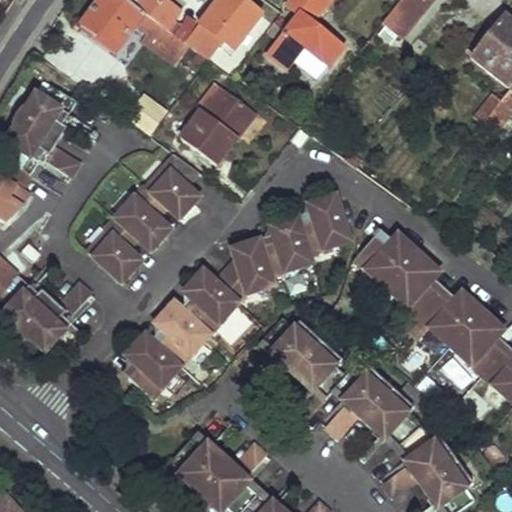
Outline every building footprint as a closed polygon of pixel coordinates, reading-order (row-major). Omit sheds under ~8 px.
[(99,0),(78,29),(113,58),(135,29),(167,52),(176,41),(164,32),(120,0),(99,0)] [(120,0),(164,32),(178,14),(159,0),(120,0)] [(220,0),(199,28),(233,52),(261,19),(238,0),(220,0)] [(293,0),(287,9),(297,17),(265,57),(283,73),(302,52),(327,70),(340,53),(309,27),(331,0),(293,0)] [(404,41),(413,30),(424,15),(404,0),(403,0),(393,14),(384,25),(404,41)] [(404,0),(424,15),(435,0),(404,0)] [(471,59),(510,91),(511,89),(511,25),(505,20),(471,59)] [(219,65),(215,70),(228,79),(233,74),(219,65)] [(6,161),(31,177),(39,165),(46,155),(51,158),(47,164),(71,179),(80,166),(54,150),(67,130),(63,127),(69,117),(77,104),(51,88),(44,100),(36,95),(6,144),(13,149),(6,161)] [(489,118),(500,126),(511,112),(511,89),(510,91),(501,104),(489,118)] [(254,117),(222,96),(215,91),(176,141),(183,146),(214,169),(254,117)] [(141,93),(125,122),(151,136),(167,107),(141,93)] [(76,121),(69,117),(63,127),(67,130),(69,131),(73,126),(76,121)] [(481,129),(493,138),(502,128),(500,126),(489,118),(481,129)] [(310,137),(300,129),(290,141),(301,149),(310,137)] [(39,165),(45,169),(47,164),(51,158),(46,155),(39,165)] [(88,253),(118,281),(131,268),(131,262),(135,256),(129,251),(138,241),(147,249),(160,236),(159,230),(164,225),(158,219),(167,209),(176,218),(189,203),(188,198),(193,193),(187,187),(198,175),(175,157),(146,189),(145,188),(106,231),(107,233),(88,253)] [(31,177),(6,161),(0,170),(0,221),(4,224),(9,215),(12,216),(22,207),(30,194),(23,190),(31,177)] [(338,202),(336,196),(324,201),(320,208),(338,202)] [(261,247),(244,252),(242,257),(235,259),(237,267),(230,269),(216,283),(208,276),(195,289),(196,295),(182,310),(179,308),(166,321),(167,327),(153,342),(150,339),(138,353),(138,359),(133,364),(139,369),(129,380),(152,401),(247,297),(275,287),(272,278),(313,265),(311,256),(351,243),(338,202),(320,208),(318,213),(297,219),(299,224),(282,230),(280,235),(259,241),(261,247)] [(180,221),(189,212),(189,203),(176,218),(180,221)] [(297,219),(286,223),(282,230),(299,224),(297,219)] [(392,243),(381,232),(375,239),(386,249),(392,243)] [(152,253),(160,243),(160,236),(147,249),(152,253)] [(411,247),(398,236),(392,243),(397,248),(403,247),(411,247)] [(511,351),(498,339),(493,334),(493,329),(480,317),(467,305),(461,305),(456,301),(434,281),(429,277),(429,271),(416,259),(403,247),(397,248),(392,243),(386,249),(375,239),(354,262),(511,404),(511,351)] [(259,241),(248,245),(244,252),(261,247),(259,241)] [(21,254),(33,264),(41,255),(30,245),(21,254)] [(416,259),(419,255),(411,247),(403,247),(416,259)] [(419,255),(416,259),(429,271),(428,263),(419,255)] [(0,298),(19,278),(0,260),(0,298)] [(434,281),(441,274),(428,263),(429,271),(429,277),(434,281)] [(118,281),(122,285),(132,275),(131,268),(118,281)] [(195,282),(195,289),(208,276),(204,272),(195,282)] [(46,355),(51,348),(63,358),(83,335),(72,326),(63,318),(67,313),(73,318),(92,296),(80,286),(60,308),(42,292),(39,296),(29,287),(19,278),(0,298),(0,301),(9,310),(3,317),(46,355)] [(39,285),(35,282),(29,287),(39,296),(42,292),(44,290),(39,285)] [(475,305),(462,294),(456,301),(461,305),(467,305),(475,305)] [(166,314),(166,321),(179,308),(175,304),(166,314)] [(480,317),(483,313),(475,305),(467,305),(480,317)] [(72,326),(77,321),(73,318),(67,313),(63,318),(72,326)] [(483,313),(480,317),(493,329),(492,321),(483,313)] [(283,320),(263,343),(273,352),(283,361),(278,366),(272,361),(254,382),(265,392),(285,370),(303,386),(307,382),(316,391),(327,401),(333,395),(336,391),(355,408),(351,413),(345,408),(325,429),(337,440),(357,418),(375,434),(379,430),(388,438),(399,449),(409,462),(416,472),(410,475),(406,469),(383,486),(392,499),(416,481),(431,501),(435,498),(442,508),(444,511),(461,511),(475,503),(466,491),(474,486),(441,439),(433,444),(422,429),(408,416),(414,409),(372,371),(366,378),(355,368),(346,377),(337,369),(342,362),(300,323),(294,330),(283,320)] [(498,339),(505,332),(492,321),(493,329),(493,334),(498,339)] [(137,346),(138,353),(150,339),(146,336),(137,346)] [(271,356),(269,357),(272,361),(278,366),(283,361),(273,352),(263,343),(260,346),(271,356)] [(133,364),(123,375),(129,380),(139,369),(133,364)] [(307,393),(311,397),(313,394),(316,391),(307,382),(303,386),(302,388),(307,393)] [(313,394),(324,404),(327,401),(316,391),(313,394)] [(343,403),(341,405),(345,408),(351,413),(355,408),(336,391),(333,395),(343,403)] [(382,444),(385,442),(388,438),(379,430),(375,434),(374,436),(378,440),(382,444)] [(208,445),(197,435),(194,439),(205,448),(208,445)] [(405,464),(403,465),(406,469),(410,475),(416,472),(409,462),(399,449),(388,438),(385,442),(397,452),(405,464)] [(194,439),(173,461),(184,471),(179,478),(216,511),(224,511),(227,510),(229,511),(327,511),(320,506),(314,511),(282,511),(281,511),(274,511),(270,507),(247,487),(238,479),(242,474),(248,478),(267,458),(255,447),(235,469),(217,453),(214,457),(205,448),(194,439)] [(210,443),(208,445),(205,448),(214,457),(217,453),(219,451),(210,443)] [(250,484),(252,482),(248,478),(242,474),(238,479),(247,487),(270,507),(272,504),(250,484)] [(23,511),(8,494),(0,500),(0,511),(23,511)] [(432,508),(434,511),(436,511),(438,511),(442,508),(435,498),(431,501),(428,503),(432,508)] [(284,510),(275,501),(270,507),(274,511),(281,511),(282,511),(284,510)]
